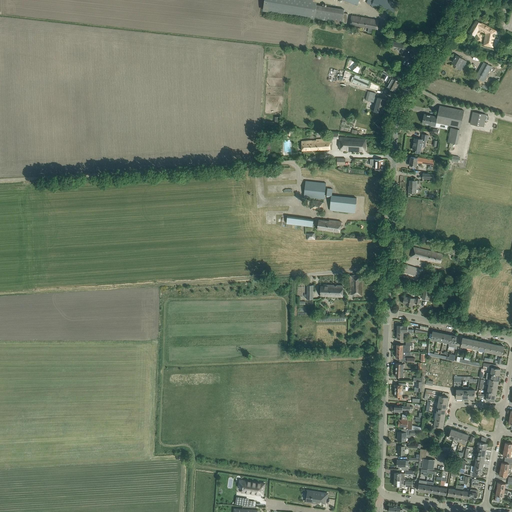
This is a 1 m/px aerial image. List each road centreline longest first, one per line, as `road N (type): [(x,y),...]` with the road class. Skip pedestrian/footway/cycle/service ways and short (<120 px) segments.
road 1 (unclassified): [(386,313),(394,128),(410,84),(461,0)]
road 2 (residential): [(381,494),(386,313)]
road 3 (residential): [(511,338),(386,313)]
